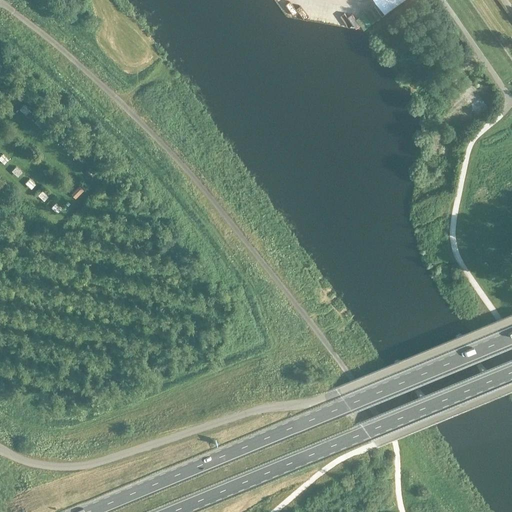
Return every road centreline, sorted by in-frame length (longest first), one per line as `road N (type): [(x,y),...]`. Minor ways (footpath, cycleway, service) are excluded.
road 1 (trunk): [(511,336),(85,511)]
road 2 (trunk): [(173,511),(511,372)]
road 3 (unclassified): [(338,392),(219,421),(99,468),(35,470),(0,452)]
road 4 (unclassified): [(338,392),(511,320)]
